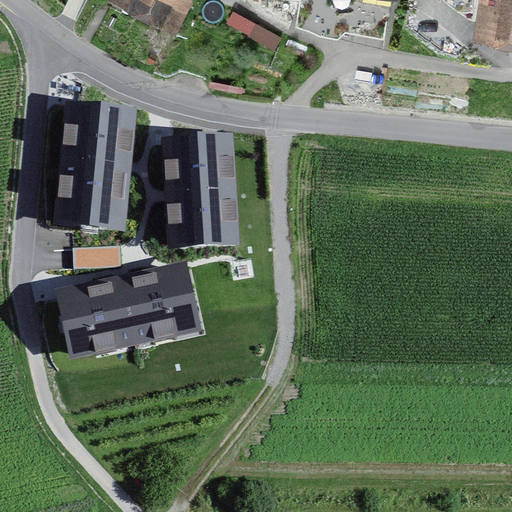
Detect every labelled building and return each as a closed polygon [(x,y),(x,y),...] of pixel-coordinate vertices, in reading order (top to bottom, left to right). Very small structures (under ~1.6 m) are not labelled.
[(183,0),(114,0),(113,3),(170,29),(183,0)] [(511,0),(487,0),(481,36),(511,41),(511,0)] [(227,23),(278,46),(284,33),(233,10),(227,23)] [(125,229),(136,107),(67,100),(55,223),(125,229)] [(242,245),(234,133),(162,137),(170,250),(242,245)] [(202,332),(186,260),(54,288),(69,361),(202,332)] [(0,418),(26,416),(21,372),(0,373),(0,418)]
